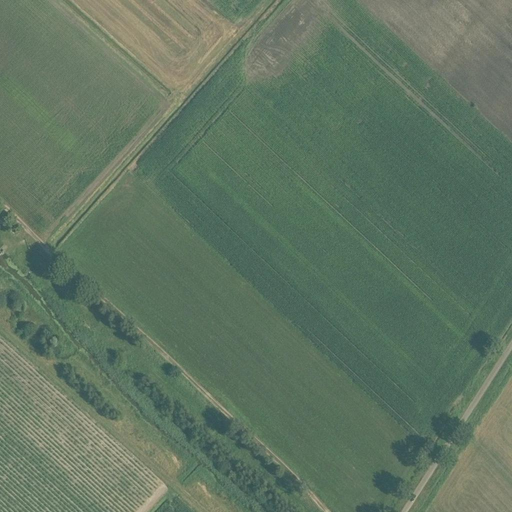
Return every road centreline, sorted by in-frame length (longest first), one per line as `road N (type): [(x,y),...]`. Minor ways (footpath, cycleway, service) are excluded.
road 1 (track): [(0,211),(327,511)]
road 2 (unclassified): [(402,511),(511,340)]
